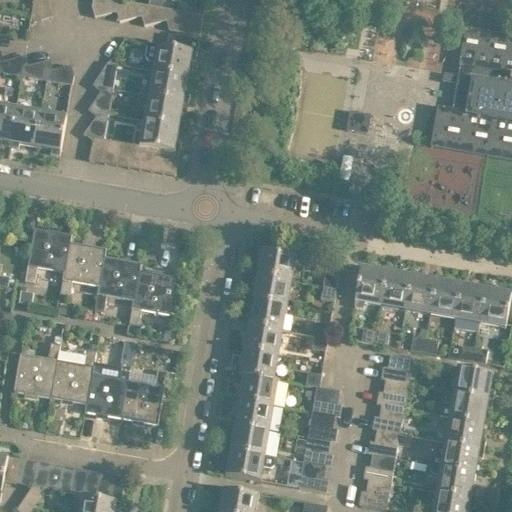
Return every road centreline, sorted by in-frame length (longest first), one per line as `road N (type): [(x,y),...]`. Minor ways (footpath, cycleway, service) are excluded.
road 1 (residential): [(181,471),(217,252),(205,211)]
road 2 (unclassified): [(205,211),(241,0)]
road 3 (residential): [(0,173),(205,211)]
road 4 (residential): [(181,471),(0,443)]
road 5 (residential): [(353,237),(205,211)]
